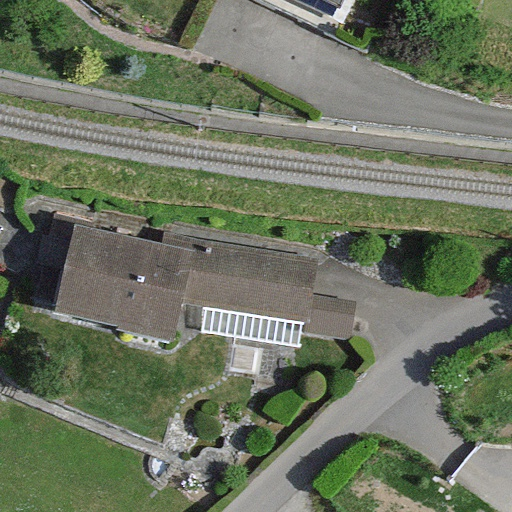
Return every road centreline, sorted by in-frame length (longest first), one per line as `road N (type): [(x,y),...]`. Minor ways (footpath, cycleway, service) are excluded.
road 1 (residential): [(511,310),(424,349),(255,511)]
road 2 (unknown): [(384,387),(511,490)]
